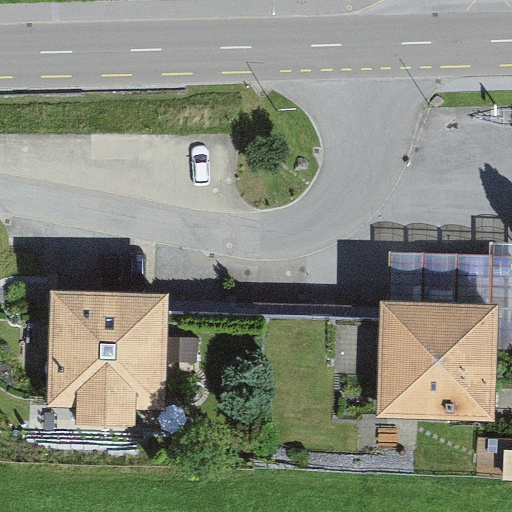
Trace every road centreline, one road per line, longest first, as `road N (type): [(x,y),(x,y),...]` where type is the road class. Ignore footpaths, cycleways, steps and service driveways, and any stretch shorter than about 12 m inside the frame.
road 1 (residential): [(368,47),(358,144),(338,213),(290,242),(217,241),(0,196)]
road 2 (secondary): [(0,55),(368,47)]
road 3 (secondary): [(368,47),(511,43)]
